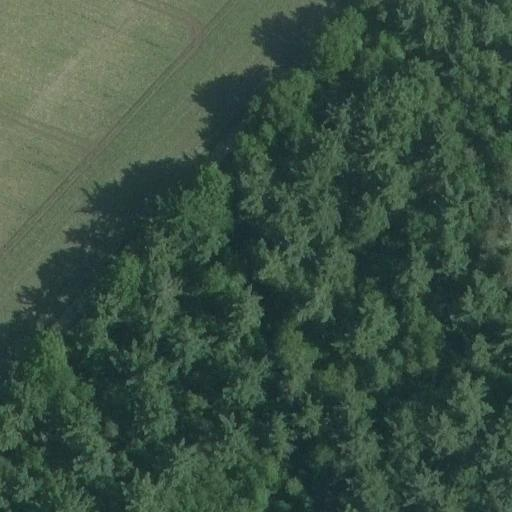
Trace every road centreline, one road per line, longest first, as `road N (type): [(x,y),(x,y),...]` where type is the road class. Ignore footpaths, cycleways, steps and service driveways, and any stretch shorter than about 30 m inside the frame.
road 1 (track): [(0,389),(359,0)]
road 2 (track): [(313,511),(218,152)]
